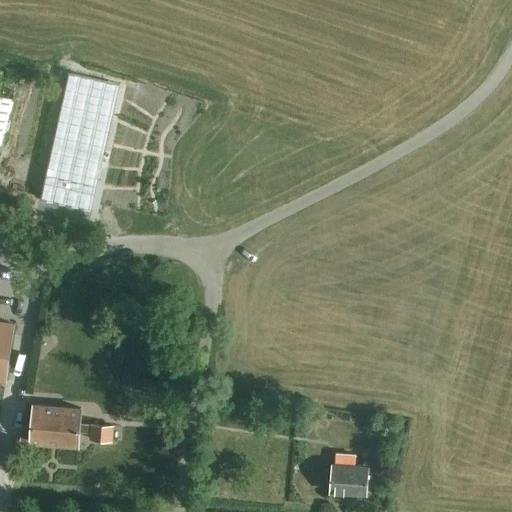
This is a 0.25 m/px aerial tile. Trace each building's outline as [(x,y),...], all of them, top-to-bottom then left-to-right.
[(38,201),(89,213),(118,87),(67,75),(38,201)] [(0,95),(0,145),(1,146),(14,99),(0,95)] [(13,323),(0,321),(0,377),(5,378),(13,323)] [(33,405),(30,443),(77,446),(78,433),(91,434),(90,438),(111,439),(112,425),(78,422),(79,408),(33,405)] [(375,446),(373,464),(384,466),(387,445),(377,444),(376,446),(375,446)] [(361,466),(356,465),(356,454),(335,453),(335,464),(332,463),(329,492),(367,495),(370,461),(362,460),(361,466)]
